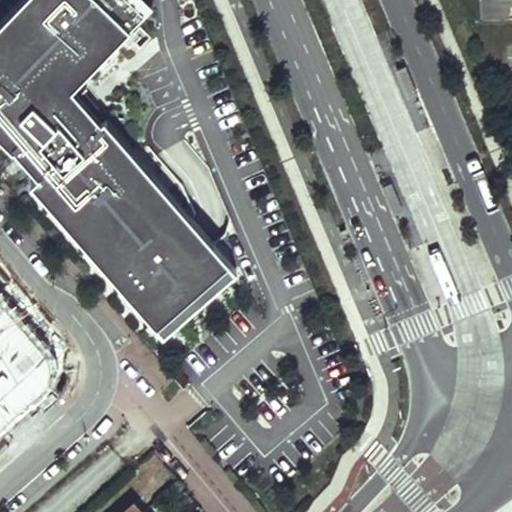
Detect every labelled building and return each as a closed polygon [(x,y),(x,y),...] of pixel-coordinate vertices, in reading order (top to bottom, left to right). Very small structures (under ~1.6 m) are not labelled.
[(232,260),(102,114),(99,116),(89,105),(89,104),(90,103),(91,101),(91,100),(91,98),(89,96),(88,94),(85,93),(83,93),(81,94),(79,95),(70,84),(75,78),(146,4),(141,0),(14,0),(0,15),(0,136),(11,146),(12,145),(36,172),(29,179),(159,325),(232,260)] [(407,66),(396,71),(407,98),(418,93),(407,66)] [(99,116),(102,114),(105,111),(75,78),(70,84),(79,95),(81,94),(83,93),(85,93),(88,94),(89,96),(91,98),(91,100),(91,101),(90,103),(89,104),(89,105),(99,116)] [(392,183),(381,187),(393,214),(404,210),(392,183)] [(232,260),(159,325),(163,329),(236,264),(232,260)] [(0,435),(40,399),(48,389),(52,374),(53,362),(50,350),(0,295),(0,435)] [(142,511),(135,503),(125,511),(142,511)]
